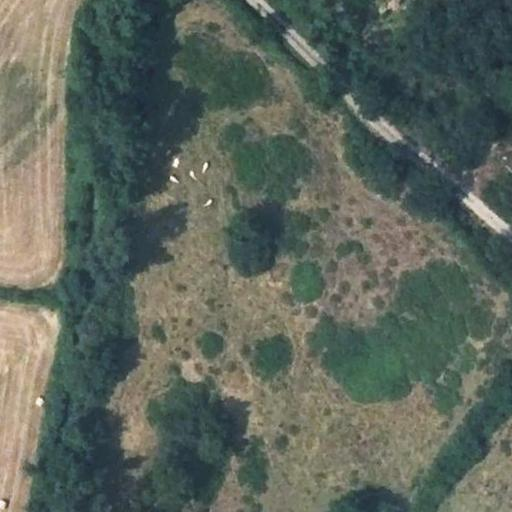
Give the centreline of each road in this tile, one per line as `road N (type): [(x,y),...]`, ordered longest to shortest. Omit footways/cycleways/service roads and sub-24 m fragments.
road 1 (track): [(58,511),(95,288),(120,0)]
road 2 (track): [(249,0),(511,232)]
